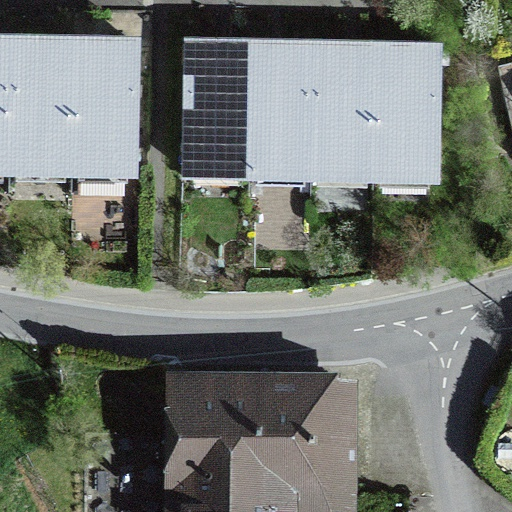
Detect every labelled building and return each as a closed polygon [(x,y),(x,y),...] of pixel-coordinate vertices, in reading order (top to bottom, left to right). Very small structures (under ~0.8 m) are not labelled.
[(0,168),(10,168),(12,43),(0,43),(0,168)] [(72,169),(74,44),(47,44),(12,43),(10,168),(72,169)] [(110,45),(74,44),(72,169),(135,171),(138,45),(110,45)] [(249,173),(251,48),(220,47),(188,46),(185,172),(249,173)] [(311,174),(313,49),(283,48),(251,48),(249,173),(311,174)] [(346,49),(313,49),(311,174),(373,175),(375,50),(346,49)] [(409,50),(375,50),(373,175),(437,176),(439,51),(409,50)] [(511,78),(502,80),(511,122),(511,78)] [(265,383),(179,382),(178,511),(282,511),(282,507),(347,508),(348,404),(276,403),(265,403),(265,383)]
